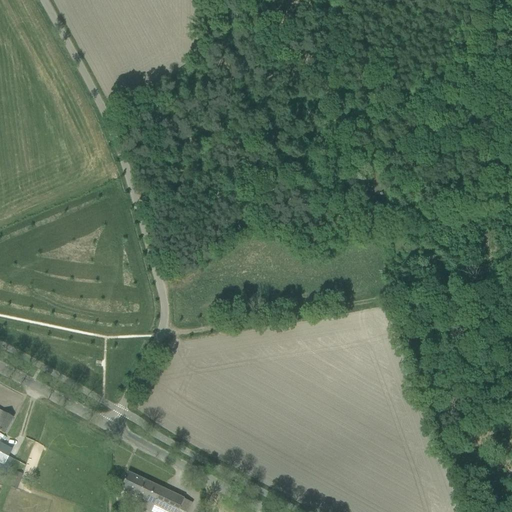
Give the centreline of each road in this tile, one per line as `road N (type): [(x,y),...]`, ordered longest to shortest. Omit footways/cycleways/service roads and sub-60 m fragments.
road 1 (unclassified): [(111,427),(164,312),(116,139),(42,0)]
road 2 (track): [(158,334),(444,287),(511,266)]
road 3 (tertiary): [(266,511),(111,427)]
road 4 (tertiary): [(111,427),(0,368)]
